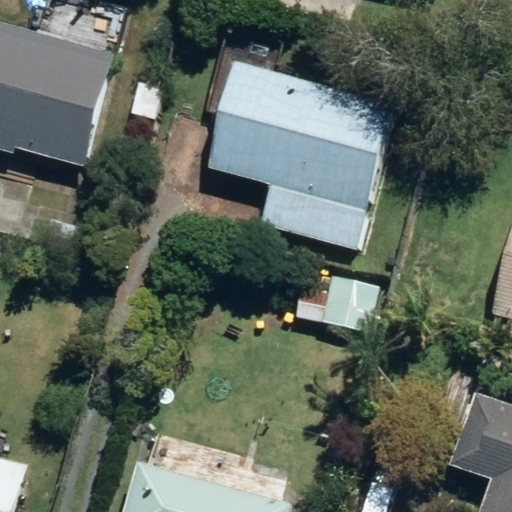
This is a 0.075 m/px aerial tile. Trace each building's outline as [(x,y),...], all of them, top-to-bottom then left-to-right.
[(0,143),(92,169),(123,57),(0,22),(0,143)] [(219,172),(371,215),(401,109),(249,66),(219,172)] [(138,119),(160,122),(167,90),(144,85),(138,119)] [(315,264),(301,310),(378,333),(392,286),(315,264)] [(511,276),(500,316),(511,319),(511,276)] [(501,481),(490,511),(511,511),(511,405),(480,394),(456,465),(501,481)] [(0,511),(23,511),(35,470),(0,460),(0,511)] [(297,511),(299,510),(150,470),(137,511),(297,511)]
